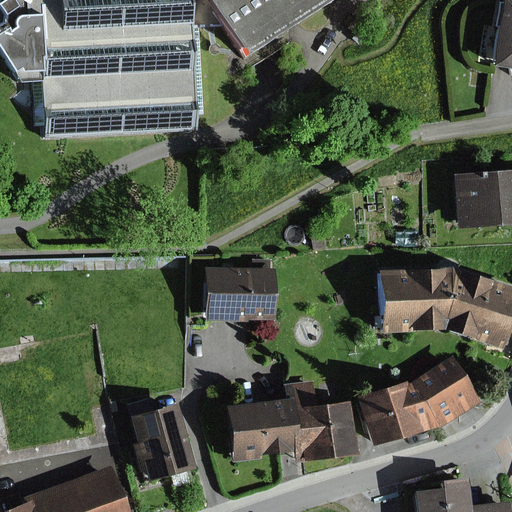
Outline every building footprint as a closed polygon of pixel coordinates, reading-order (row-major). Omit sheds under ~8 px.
[(0,0),(0,2),(0,1),(0,4),(9,20),(0,25),(0,48),(21,82),(33,82),(35,125),(46,125),(46,139),(197,131),(196,113),(202,113),(198,30),(193,31),(191,0),(0,0)] [(208,0),(247,58),(337,0),(208,0)] [(511,0),(505,0),(495,67),(511,69),(511,0)] [(511,170),(455,175),(459,230),(511,225),(511,170)] [(322,231),(310,234),(313,251),(326,249),(322,231)] [(206,269),(206,322),(249,323),(249,320),(276,320),(276,270),(270,270),(270,261),(251,261),(251,270),(206,269)] [(511,323),(511,287),(453,268),(380,273),(383,334),(448,330),(504,348),(511,323)] [(413,381),(358,396),(373,447),(442,427),(482,402),(452,356),(413,381)] [(318,409),(314,382),(286,386),(288,401),(227,408),(234,464),(263,460),(262,457),(303,452),(297,412),(318,409)] [(179,404),(132,417),(139,444),(134,445),(141,472),(147,470),(150,482),(197,469),(179,404)] [(318,409),(297,412),(303,452),(304,462),(358,454),(351,404),(318,409)] [(129,511),(113,467),(30,497),(32,502),(2,511),(129,511)] [(417,492),(419,511),(511,511),(510,502),(473,507),(470,478),(444,481),(445,489),(417,492)]
